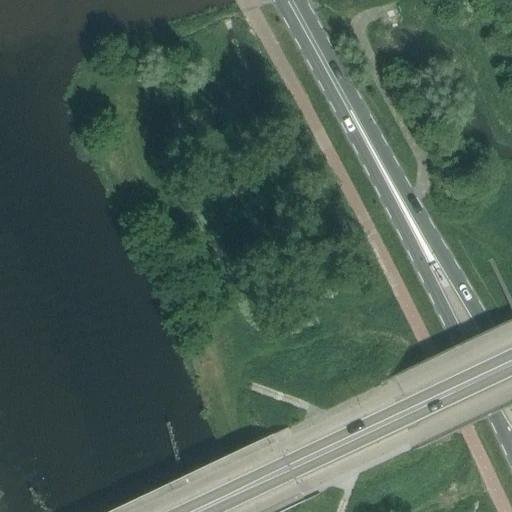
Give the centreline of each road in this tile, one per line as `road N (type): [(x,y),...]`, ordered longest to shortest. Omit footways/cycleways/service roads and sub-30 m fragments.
road 1 (tertiary): [(198,511),(511,364)]
road 2 (primary): [(411,221),(511,455)]
road 3 (primary): [(411,221),(290,0)]
road 4 (primary): [(511,378),(464,289),(411,221)]
